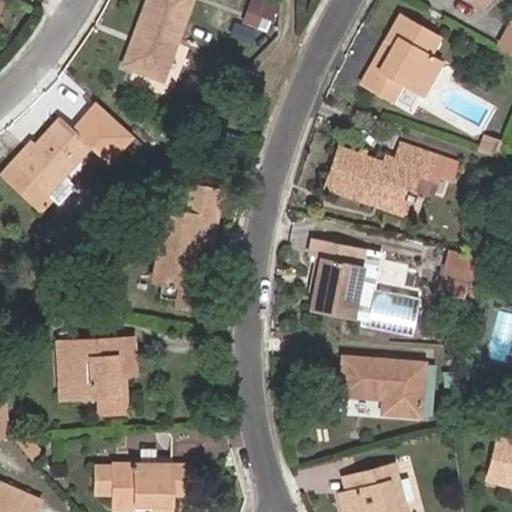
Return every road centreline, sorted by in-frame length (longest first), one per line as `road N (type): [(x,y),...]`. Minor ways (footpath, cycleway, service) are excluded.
road 1 (residential): [(356,0),(323,54),(269,211),(259,299),(264,410),(288,511)]
road 2 (residential): [(79,0),(0,101)]
